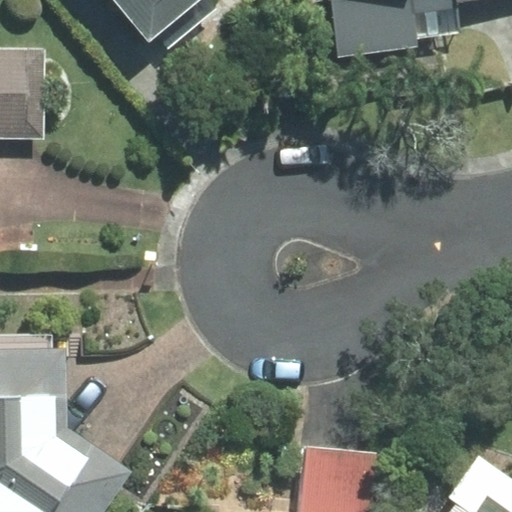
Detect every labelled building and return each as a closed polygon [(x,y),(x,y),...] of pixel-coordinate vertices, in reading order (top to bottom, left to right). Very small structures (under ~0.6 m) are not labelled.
[(100,0),(137,44),(188,0),(100,0)] [(328,0),(336,57),(410,48),(409,38),(454,33),(450,5),(487,0),(328,0)] [(0,138),(39,139),(40,50),(0,49),(0,138)] [(0,511),(97,511),(124,475),(58,429),(55,351),(45,350),(45,337),(0,338),(0,511)] [(368,511),(373,454),(301,448),(296,511),(368,511)] [(502,511),(481,497),(470,511),(502,511)]
